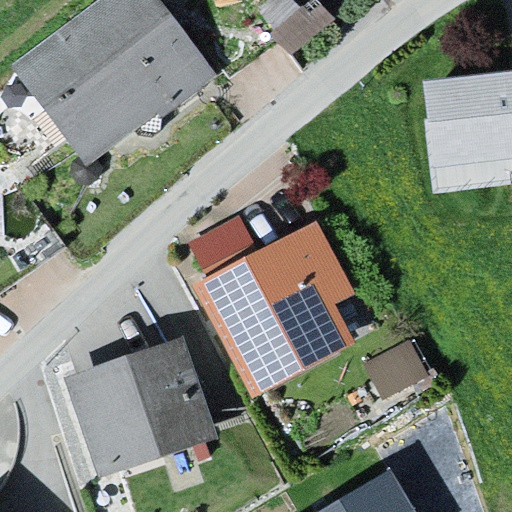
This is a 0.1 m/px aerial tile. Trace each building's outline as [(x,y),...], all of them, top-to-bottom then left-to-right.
[(223,79),(164,0),(94,0),(10,62),(93,175),(223,79)] [(511,71),(428,83),(441,178),(511,168),(511,71)] [(378,343),(318,226),(201,286),(260,402),(378,343)] [(227,444),(190,337),(64,380),(101,488),(227,444)] [(423,511),(396,468),(323,511),(423,511)]
